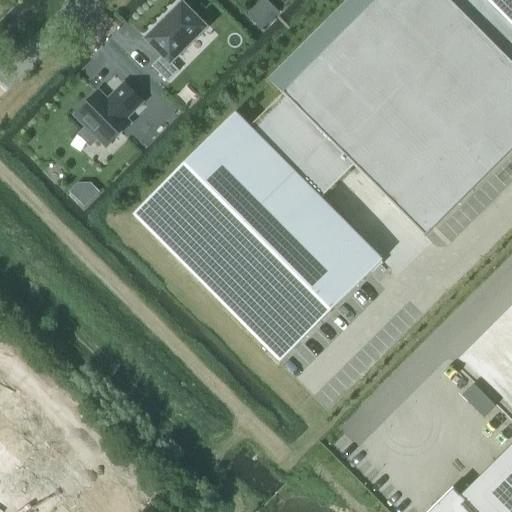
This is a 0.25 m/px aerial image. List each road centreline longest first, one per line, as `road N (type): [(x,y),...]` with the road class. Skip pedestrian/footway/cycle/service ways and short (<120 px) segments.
road 1 (track): [(279,454),(0,172)]
road 2 (unclassified): [(298,407),(511,197)]
